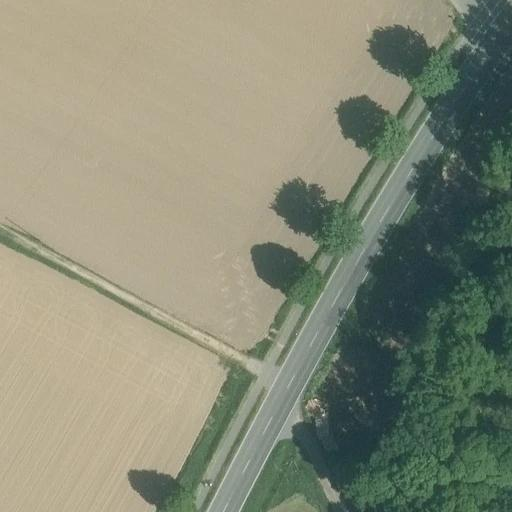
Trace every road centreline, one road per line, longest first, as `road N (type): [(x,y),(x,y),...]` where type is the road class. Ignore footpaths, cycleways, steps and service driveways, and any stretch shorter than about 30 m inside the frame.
road 1 (secondary): [(504,29),(413,165),(224,511)]
road 2 (track): [(336,511),(282,399)]
